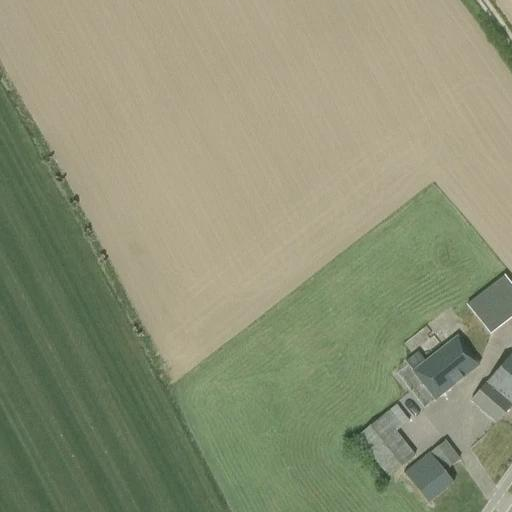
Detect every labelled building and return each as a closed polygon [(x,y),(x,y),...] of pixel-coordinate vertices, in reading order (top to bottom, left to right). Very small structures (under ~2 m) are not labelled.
[(511,287),(502,274),(464,305),(489,335),(511,315),(511,287)] [(405,362),(435,401),(479,366),(456,336),(424,361),(417,353),(405,362)] [(471,400),(498,423),(511,406),(511,353),(471,400)] [(396,406),(356,437),(388,478),(414,456),(395,432),(408,422),(396,406)] [(403,474),(427,504),(454,483),(444,472),(459,460),(444,441),(403,474)]
